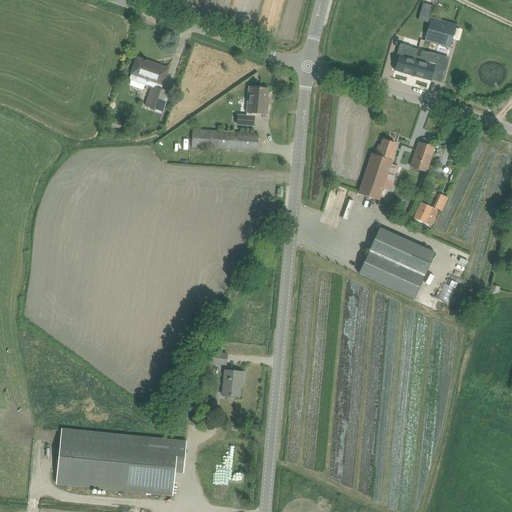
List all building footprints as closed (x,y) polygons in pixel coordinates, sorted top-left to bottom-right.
[(431,18),(425,41),(450,48),(457,25),(431,18)] [(393,68),(393,69),(395,69),(394,71),(431,81),(431,80),(443,83),(443,82),(440,81),(442,76),(443,75),(436,73),(438,67),(444,69),(444,68),(447,59),(447,58),(428,52),(426,52),(422,51),(420,57),(416,56),(418,50),(414,48),(412,48),(402,45),(402,46),(399,55),(398,58),(396,58),(393,68)] [(161,114),(162,111),(163,112),(170,92),(161,89),(162,85),(163,85),(169,69),(153,63),(152,65),(146,64),(147,61),(145,60),(144,60),(137,58),(132,75),(130,81),(151,87),(145,106),(156,109),(155,112),(161,114)] [(237,124),(244,125),(254,125),(254,117),(253,117),(254,113),(267,114),(267,104),(265,103),(266,98),(267,89),(262,89),(262,87),(260,87),(259,88),(250,88),(247,117),(237,117),(237,124)] [(257,151),(258,134),(192,129),(191,147),(257,151)] [(376,155),(372,154),(359,193),(379,200),(395,153),(393,152),(396,144),(383,140),(381,146),(379,145),(376,155)] [(426,172),(435,148),(419,142),(410,166),(426,172)] [(456,163),(460,153),(454,150),(450,161),(456,163)] [(330,189),(330,192),(322,191),(321,200),(337,202),(339,190),(330,189)] [(438,199),(434,208),(440,211),(444,202),(438,199)] [(417,212),(414,218),(431,225),(435,218),(437,212),(436,210),(432,208),(421,203),(417,212)] [(435,253),(380,228),(359,274),(414,299),(435,253)] [(344,268),(346,261),(335,258),(332,264),(344,268)] [(208,352),(208,363),(227,365),(228,354),(208,352)] [(221,395),(229,396),(239,397),(241,382),(243,382),(244,372),(224,370),(221,395)] [(147,439),(61,431),(56,482),(173,494),(175,472),(183,473),(186,441),(147,437),(147,439)]
